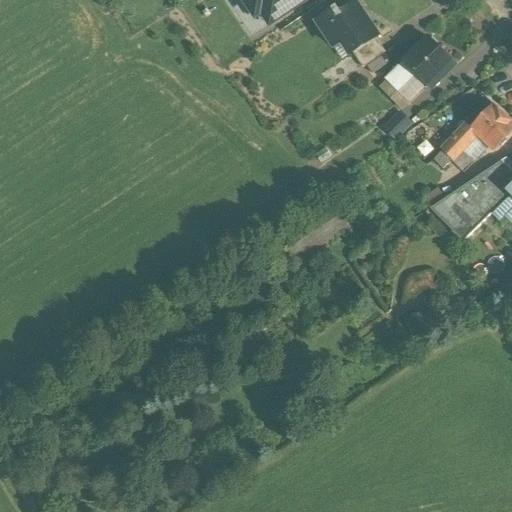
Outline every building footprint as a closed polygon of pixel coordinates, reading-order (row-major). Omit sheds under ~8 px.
[(270,25),(308,0),(244,0),(256,17),(262,13),(270,25)] [(356,3),(339,15),(335,8),(314,22),(332,49),(343,42),(351,54),(374,39),(378,36),(356,3)] [(374,39),(351,54),(362,70),(385,55),(374,39)] [(455,66),(428,39),(404,63),(405,64),(416,75),(432,90),(455,66)] [(405,64),(388,81),(399,92),(416,75),(405,64)] [(511,133),(511,123),(494,106),(469,126),(467,125),(442,152),(452,162),(478,137),(494,152),(511,133)] [(402,114),(386,130),(396,140),(412,124),(402,114)] [(442,152),(434,161),(444,171),(452,162),(442,152)] [(475,163),(466,155),(456,165),(465,174),(475,163)] [(511,174),(501,163),(430,211),(461,244),(511,197),(505,190),(511,184),(511,174)] [(437,191),(423,200),(428,208),(442,198),(437,191)] [(379,210),(370,196),(349,210),(359,224),(379,210)] [(330,204),(277,240),(295,267),(348,231),(330,204)]
